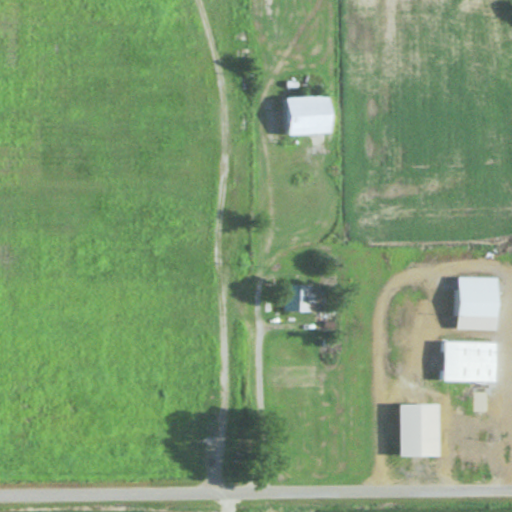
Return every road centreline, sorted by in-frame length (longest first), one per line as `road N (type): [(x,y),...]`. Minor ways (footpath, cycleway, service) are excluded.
road 1 (tertiary): [(0,495),(511,502)]
road 2 (residential): [(243,500),(242,12)]
